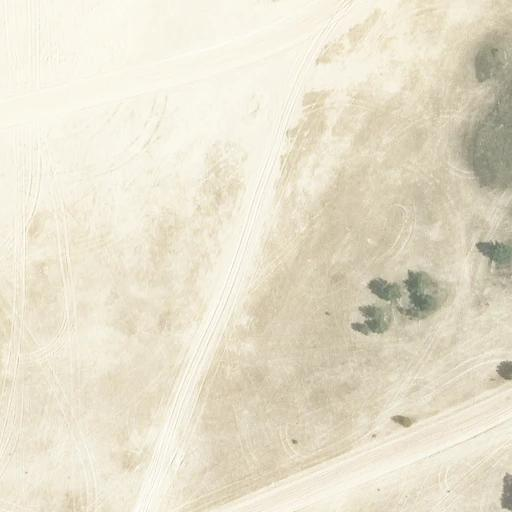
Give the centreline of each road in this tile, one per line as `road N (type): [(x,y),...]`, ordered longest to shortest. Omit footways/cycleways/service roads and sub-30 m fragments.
road 1 (track): [(337,0),(300,27),(151,72),(0,97)]
road 2 (track): [(254,511),(511,399)]
